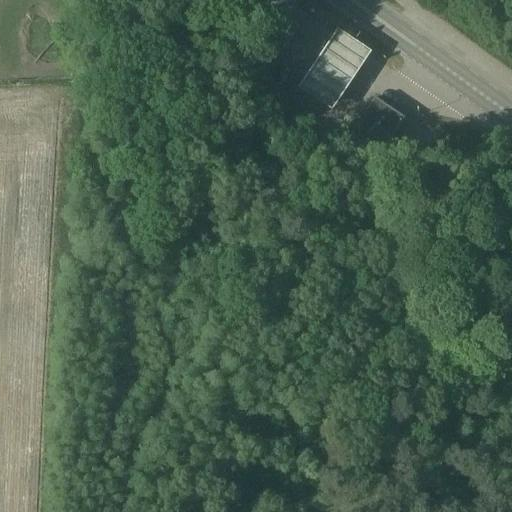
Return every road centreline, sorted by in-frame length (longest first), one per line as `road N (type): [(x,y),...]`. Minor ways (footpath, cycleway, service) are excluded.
road 1 (track): [(511,405),(404,109),(406,86)]
road 2 (primary): [(511,113),(351,0)]
